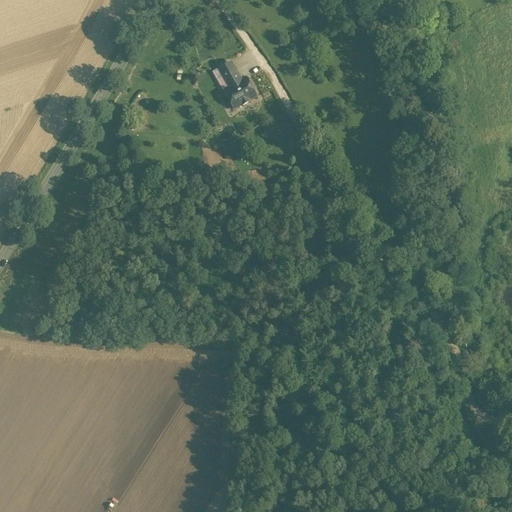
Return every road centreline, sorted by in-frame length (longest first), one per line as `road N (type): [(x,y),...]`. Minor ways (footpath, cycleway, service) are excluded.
road 1 (track): [(218,0),(278,85),(350,217),(455,346),(479,411),(511,419)]
road 2 (secondary): [(0,264),(149,0)]
